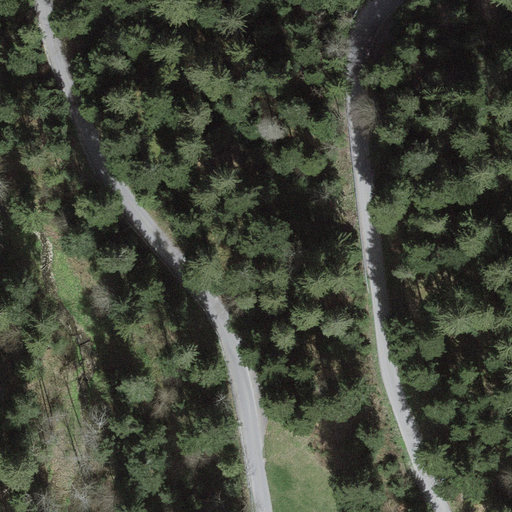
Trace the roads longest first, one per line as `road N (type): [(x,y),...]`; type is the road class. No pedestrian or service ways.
road 1 (track): [(262,511),(224,326),(104,168),(60,66),(43,0)]
road 2 (track): [(385,0),(359,42),(354,98),(386,357),(442,511)]
